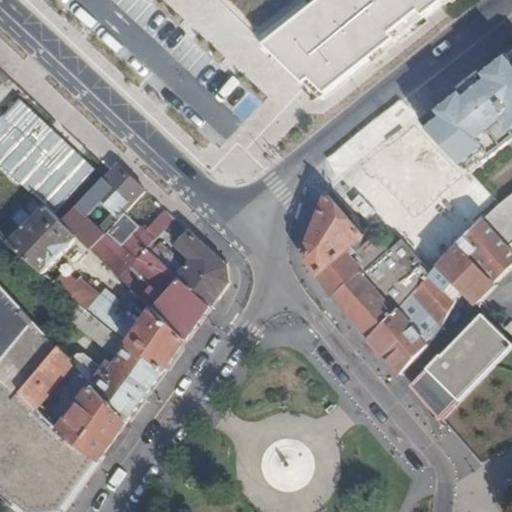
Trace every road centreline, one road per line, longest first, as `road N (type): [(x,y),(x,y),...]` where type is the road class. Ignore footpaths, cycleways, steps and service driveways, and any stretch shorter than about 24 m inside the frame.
road 1 (secondary): [(225,205),(0,7)]
road 2 (secondary): [(507,0),(278,188)]
road 3 (residential): [(269,266),(257,312),(110,511)]
road 4 (residential): [(443,511),(441,462),(324,325)]
